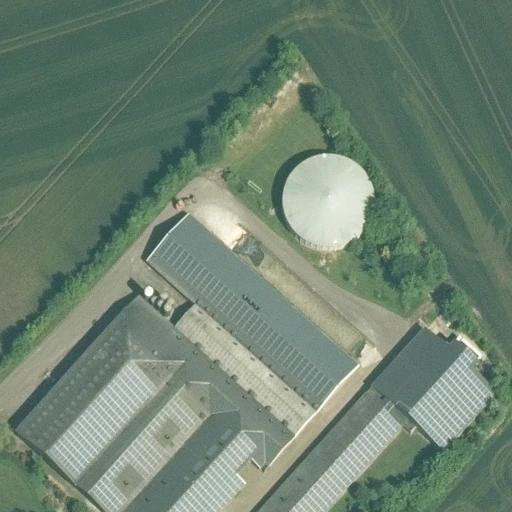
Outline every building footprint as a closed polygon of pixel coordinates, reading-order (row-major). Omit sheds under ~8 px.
[(307,168),(289,183),(282,205),(286,228),(301,246),(323,253),(346,249),(364,233),(371,211),(367,189),(351,171),(329,164),(307,168)] [(135,302),(12,436),(72,490),(96,511),(219,511),(241,488),(232,480),(246,464),(256,473),(261,467),(266,471),(292,442),(314,417),(355,371),(187,222),(146,268),(194,311),(172,336),(135,302)] [(232,258),(243,249),(227,230),(216,240),(232,258)] [(424,335),(371,394),(442,458),(495,399),(470,378),(477,370),(452,348),(445,355),(424,335)] [(324,511),(400,428),(365,397),(259,511),(324,511)]
